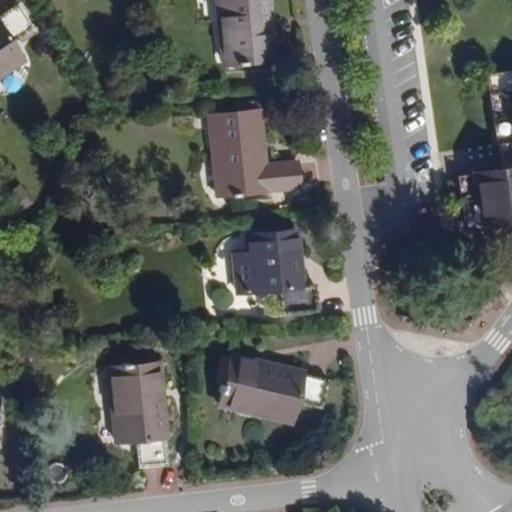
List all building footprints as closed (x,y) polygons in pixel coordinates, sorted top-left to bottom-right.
[(269,3),(268,0),(238,0),(239,6),(219,8),(222,40),(228,40),(231,66),(277,60),(272,3),(269,3)] [(35,31),(19,6),(0,18),(0,76),(24,61),(13,45),(35,31)] [(511,61),(482,67),(498,164),(511,161),(511,125),(505,82),(511,81),(511,61)] [(511,81),(505,82),(511,125),(511,161),(498,164),(472,168),(482,220),(499,216),(511,213),(511,81)] [(265,167),(258,113),(206,118),(212,160),(217,159),(222,199),(299,190),(296,163),(265,167)] [(482,220),(472,168),(453,171),(464,228),(500,223),(499,216),(482,220)] [(297,294),(286,239),(235,250),(238,266),(226,270),(233,306),(271,300),(277,325),(314,318),(309,292),(297,294)] [(299,380),(227,362),(215,411),(256,421),(255,424),(285,431),(291,410),(316,416),(323,389),(298,383),(299,380)] [(155,369),(112,373),(116,413),(110,414),(113,446),(128,445),(131,472),(160,469),(155,411),(159,411),(155,369)]
